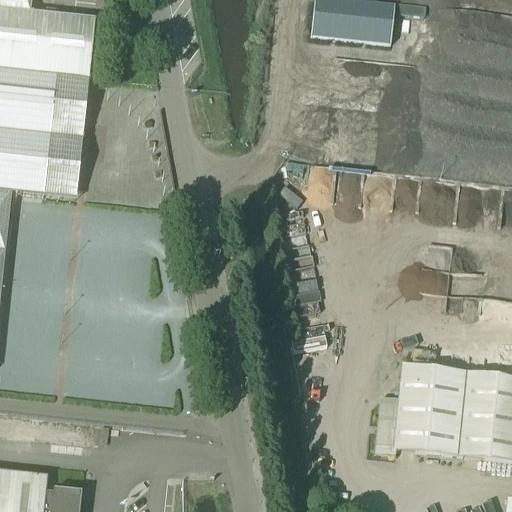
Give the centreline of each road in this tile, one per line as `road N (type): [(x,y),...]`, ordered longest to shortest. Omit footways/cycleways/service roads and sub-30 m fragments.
road 1 (unclassified): [(246,511),(171,91)]
road 2 (unknown): [(381,511),(358,466),(353,430),(359,313),(372,249),(389,231),(408,226),(458,225),(511,238)]
